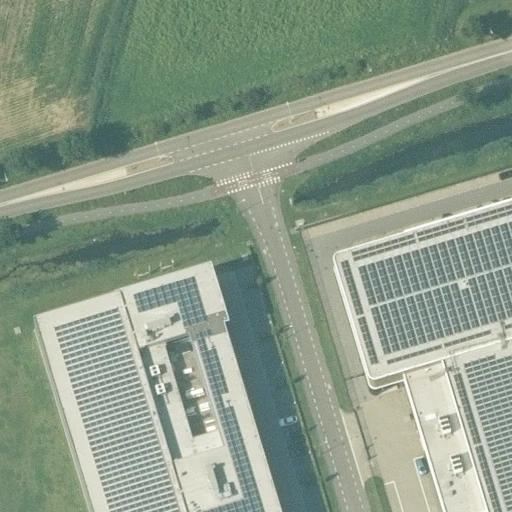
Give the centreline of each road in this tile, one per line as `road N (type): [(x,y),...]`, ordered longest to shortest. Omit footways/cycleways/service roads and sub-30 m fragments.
road 1 (unclassified): [(345,511),(225,133)]
road 2 (tertiary): [(225,133),(511,49)]
road 3 (tertiary): [(0,201),(225,133)]
